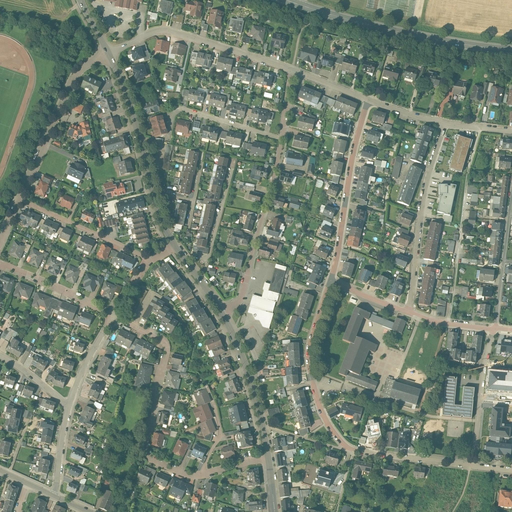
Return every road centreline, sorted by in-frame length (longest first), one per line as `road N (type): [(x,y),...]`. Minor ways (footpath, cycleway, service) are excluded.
road 1 (residential): [(473,466),(353,453),(327,422),(307,374),(307,343),(329,281)]
road 2 (residential): [(115,316),(168,349),(146,450),(201,474)]
road 3 (secondary): [(304,6),(511,52)]
road 4 (residential): [(108,53),(163,30),(291,68)]
road 5 (residential): [(445,123),(425,190),(408,311)]
road 6 (residential): [(282,138),(241,296),(221,312)]
road 7 (residential): [(329,281),(368,99)]
road 8 (residential): [(18,199),(77,73),(108,53)]
road 9 (residential): [(155,193),(108,53)]
road 10 (residential): [(492,329),(474,458)]
road 11 (residential): [(0,262),(115,316)]
road 12 (residential): [(261,426),(221,312)]
